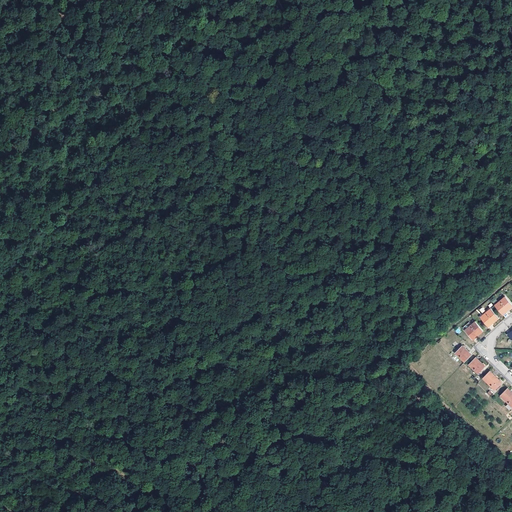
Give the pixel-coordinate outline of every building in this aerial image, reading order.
[(511,305),(504,297),(493,305),(500,313),(506,309),(507,310),(511,305)] [(490,309),(479,318),(486,325),(491,321),(492,323),(498,318),(490,309)] [(474,322),(464,331),(470,338),(475,334),(477,336),(483,331),(474,322)] [(461,345),(454,352),(464,362),(471,354),(461,345)] [(474,357),(467,365),(477,374),(484,367),(474,357)] [(489,371),(482,378),(494,390),(501,383),(489,371)] [(511,393),(507,388),(499,395),(511,407),(511,406),(511,393)]
